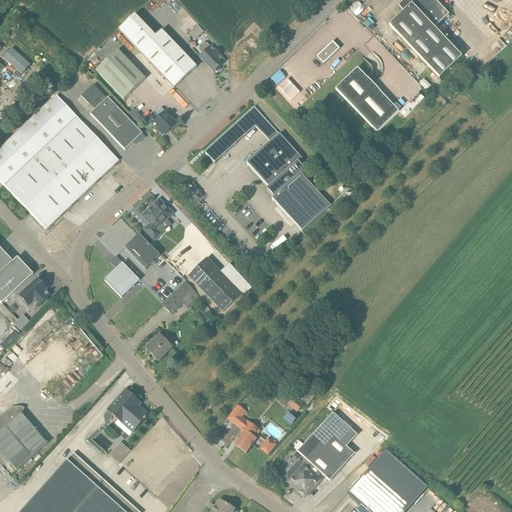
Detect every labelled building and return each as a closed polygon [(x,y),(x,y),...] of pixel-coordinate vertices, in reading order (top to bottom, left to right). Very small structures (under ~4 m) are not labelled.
[(449,15),(435,0),(416,0),(389,26),(440,78),(462,57),(435,28),(449,15)] [(155,38),(134,16),(119,30),(175,89),(197,67),(162,31),(155,38)] [(199,25),(189,34),(195,40),(205,32),(199,25)] [(333,42),(317,57),(324,64),(340,49),(333,42)] [(211,47),(210,48),(207,44),(202,43),(199,46),(198,51),(202,55),(200,58),(214,73),(215,71),(217,72),(220,69),(220,67),(225,62),(220,56),(215,51),(211,47)] [(3,56),(22,74),(31,64),(13,46),(3,56)] [(146,79),(118,50),(96,71),(124,100),(146,79)] [(336,89),(377,132),(399,111),(357,68),(336,89)] [(94,110),(106,99),(93,85),(81,97),(94,110)] [(0,182),(46,231),(95,185),(119,162),(57,97),(0,150),(0,182)] [(91,115),(125,151),(133,143),(136,143),(138,142),(140,143),(146,138),(108,98),(91,115)] [(254,107),(204,152),(215,164),(255,126),(270,143),(247,164),(269,189),(267,191),(274,198),(272,200),(302,233),(331,207),(302,174),(306,170),(299,163),(302,160),(254,107)] [(165,112),(156,121),(152,116),(148,121),(163,136),(176,124),(165,112)] [(173,214),(159,200),(142,217),(150,225),(144,230),(155,241),(161,235),(156,230),(173,214)] [(160,256),(139,235),(125,248),(146,270),(160,256)] [(0,302),(2,305),(33,275),(18,258),(13,262),(0,248),(0,302)] [(140,281),(116,257),(110,263),(116,270),(104,281),(122,299),(140,281)] [(242,294),(207,258),(188,277),(224,313),(242,294)] [(28,298),(37,308),(50,296),(45,292),(47,290),(38,279),(19,296),(24,301),(28,298)] [(201,298),(186,282),(162,305),(172,315),(183,304),(188,309),(201,298)] [(19,330),(20,331),(30,323),(26,318),(23,315),(14,324),(19,330)] [(15,332),(0,346),(4,350),(19,336),(15,332)] [(172,348),(160,335),(151,343),(153,345),(148,350),(158,361),(172,348)] [(268,385),(260,390),(265,398),(273,393),(268,385)] [(107,410),(132,433),(144,420),(145,421),(146,419),(145,419),(148,415),(138,407),(141,404),(125,390),(107,410)] [(287,405),(296,412),(303,404),(293,397),(287,405)] [(246,412),(238,406),(227,419),(235,425),(246,412)] [(22,414),(24,409),(20,407),(18,407),(15,407),(13,408),(10,409),(6,411),(0,416),(0,451),(17,471),(13,473),(17,478),(33,464),(29,460),(48,444),(22,414)] [(306,469),(317,479),(322,474),(330,482),(355,454),(346,447),(357,435),(332,413),(297,451),(311,464),(306,469)] [(247,422),(241,430),(245,433),(236,445),(236,444),(235,445),(240,449),(240,448),(246,453),(250,447),(252,446),(251,445),(256,439),(253,437),(259,430),(247,422)] [(126,455),(118,464),(119,464),(130,451),(121,442),(109,456),(117,447),(126,455)] [(364,474),(405,511),(406,511),(428,488),(386,451),(364,474)] [(74,453),(21,511),(76,511),(104,481),(74,453)] [(289,483),(305,497),(320,481),(317,479),(306,469),(304,466),(289,483)] [(355,511),(405,511),(364,474),(347,494),(361,506),(355,511)] [(104,481),(76,511),(139,511),(119,494),(104,481)] [(233,511),(234,510),(219,500),(211,511),(233,511)]
